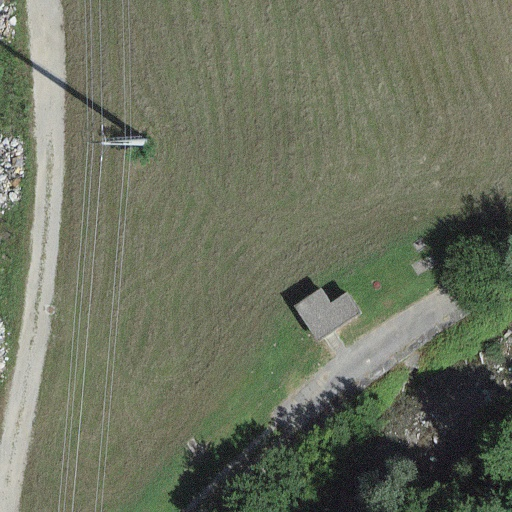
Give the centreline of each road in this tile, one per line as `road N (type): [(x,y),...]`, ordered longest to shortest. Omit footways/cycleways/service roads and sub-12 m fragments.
road 1 (track): [(0,478),(60,142),(56,0)]
road 2 (track): [(195,511),(444,310)]
